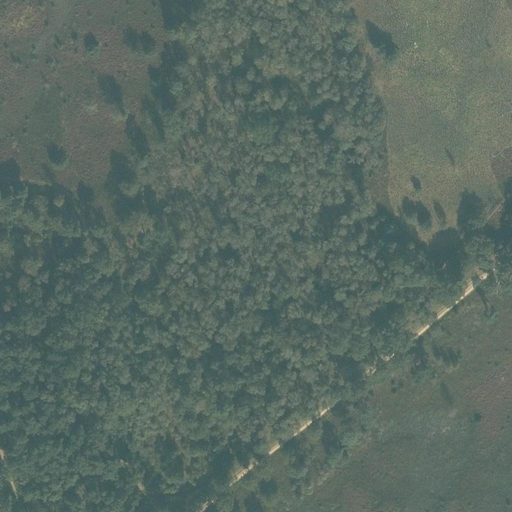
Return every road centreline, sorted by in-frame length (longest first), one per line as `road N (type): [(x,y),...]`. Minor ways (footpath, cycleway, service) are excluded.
road 1 (unknown): [(126,511),(204,478),(277,364),(368,355),(511,195)]
road 2 (track): [(156,511),(51,369),(91,272),(84,213),(58,190),(0,177)]
road 3 (track): [(197,511),(511,247)]
